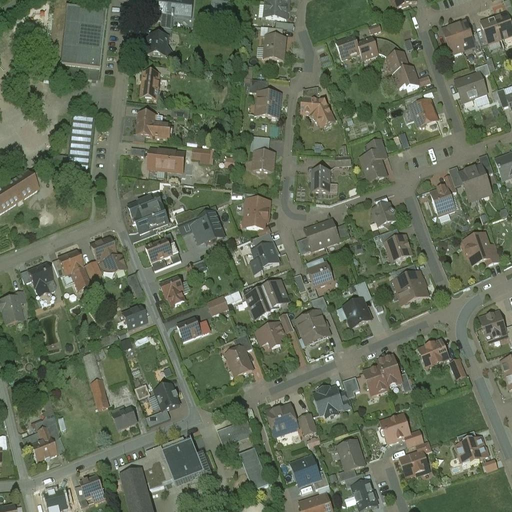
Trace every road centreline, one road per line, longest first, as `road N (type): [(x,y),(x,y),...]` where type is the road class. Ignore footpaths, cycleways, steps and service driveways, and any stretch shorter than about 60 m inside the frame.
road 1 (residential): [(453,313),(196,422)]
road 2 (residential): [(303,0),(308,72),(293,92),(285,219)]
road 3 (residential): [(116,219),(110,184),(128,0)]
road 4 (residential): [(196,422),(116,219)]
road 5 (residential): [(460,138),(420,25),(486,0)]
road 6 (residential): [(25,487),(196,422)]
road 7 (residential): [(453,313),(404,188)]
road 8 (residential): [(116,219),(0,265)]
road 9 (residential): [(285,219),(307,220),(404,188)]
